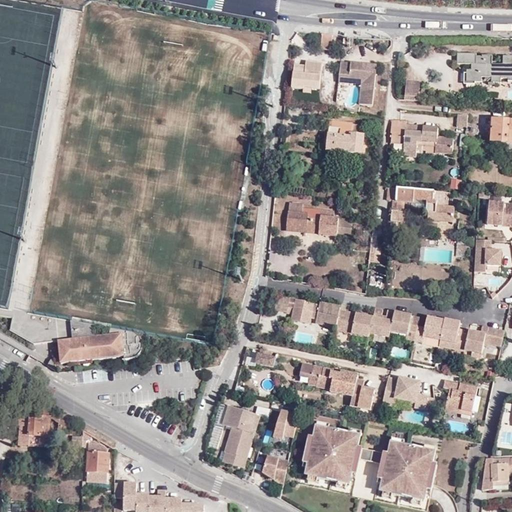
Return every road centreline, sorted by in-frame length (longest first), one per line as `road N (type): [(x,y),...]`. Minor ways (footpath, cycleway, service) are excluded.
road 1 (residential): [(191,472),(260,275),(288,32)]
road 2 (unclassified): [(0,366),(191,472)]
road 3 (primary): [(290,19),(495,23)]
road 4 (primary): [(495,23),(314,0)]
